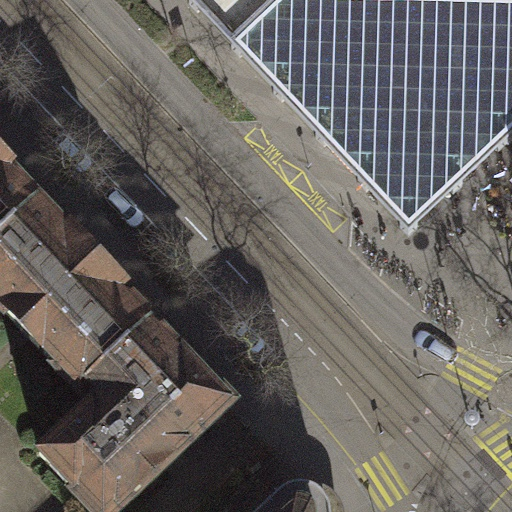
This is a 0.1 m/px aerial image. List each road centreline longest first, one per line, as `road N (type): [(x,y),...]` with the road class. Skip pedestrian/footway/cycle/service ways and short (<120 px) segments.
road 1 (tertiary): [(328,328),(14,0)]
road 2 (tertiary): [(328,328),(344,417),(398,511)]
road 3 (tertiary): [(511,396),(417,354),(328,328)]
road 4 (unknown): [(395,0),(489,89),(511,63)]
